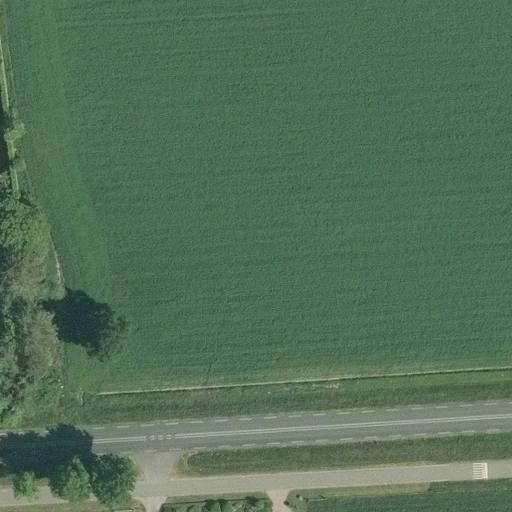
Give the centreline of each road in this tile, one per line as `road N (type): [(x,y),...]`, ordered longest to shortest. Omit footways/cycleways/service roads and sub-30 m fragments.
road 1 (primary): [(144,438),(511,414)]
road 2 (unclassified): [(145,491),(511,472)]
road 3 (unclassified): [(0,499),(145,491)]
road 4 (primary): [(0,445),(144,438)]
